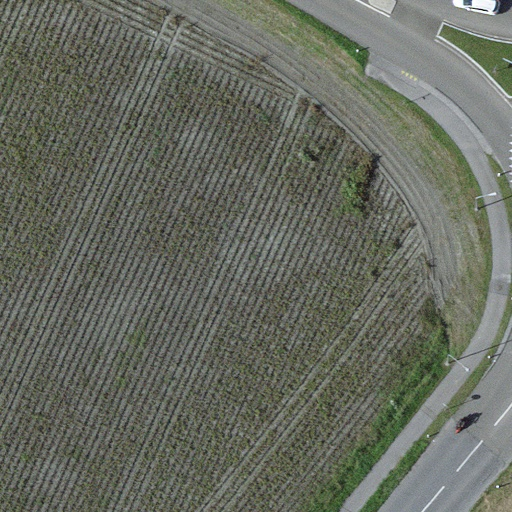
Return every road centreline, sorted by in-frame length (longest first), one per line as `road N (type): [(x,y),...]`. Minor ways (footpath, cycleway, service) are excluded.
road 1 (secondary): [(360,0),(511,123)]
road 2 (tertiary): [(429,511),(504,417)]
